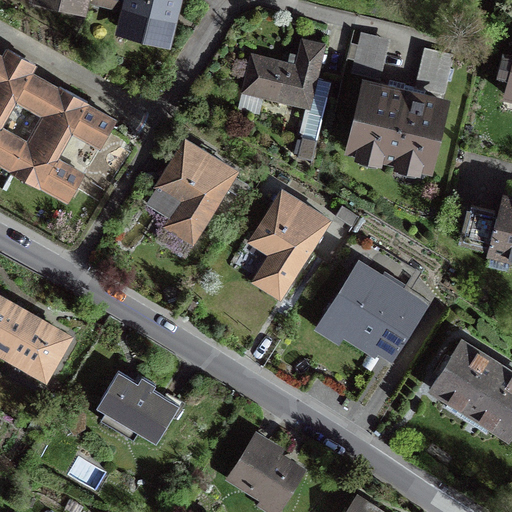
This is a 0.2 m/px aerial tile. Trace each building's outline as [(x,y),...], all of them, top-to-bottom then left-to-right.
[(80,0),(45,0),(45,3),(78,11),(80,0)] [(178,0),(132,0),(125,27),(163,36),(171,6),(177,8),(178,0)] [(354,71),(374,76),(383,39),(363,34),(354,71)] [(325,44),(303,38),(298,59),(291,57),(289,63),(252,54),(243,91),(309,107),(301,139),(298,138),(294,152),(297,153),(297,156),(312,160),(332,81),(316,77),(325,44)] [(0,163),(12,170),(28,141),(0,126),(15,99),(43,115),(58,87),(31,72),(36,63),(7,47),(3,56),(0,60),(0,163)] [(430,50),(421,87),(441,92),(450,55),(430,50)] [(429,166),(444,102),(423,98),(425,90),(404,85),(403,93),(366,84),(351,147),(429,166)] [(28,141),(12,170),(11,172),(39,188),(40,186),(68,202),(84,174),(56,158),(71,131),(101,148),(116,120),(87,103),(88,101),(59,85),(58,87),(43,115),(28,141)] [(186,140),(147,203),(172,218),(167,225),(192,241),(235,170),(186,140)] [(283,189),(250,241),(271,254),(254,280),(280,296),(329,218),(303,202),(283,189)] [(511,197),(504,196),(499,214),(494,213),(495,209),(471,203),(462,240),(491,247),(490,250),(491,251),(488,263),(508,269),(511,256),(511,255),(511,197)] [(379,345),(391,353),(423,303),(359,263),(328,313),(347,325),(344,330),(376,350),(379,345)] [(28,315),(0,298),(0,348),(7,352),(28,315)] [(66,336),(28,315),(7,352),(44,374),(66,336)] [(510,435),(511,431),(511,372),(505,367),(505,366),(495,360),(495,361),(460,340),(431,386),(450,398),(454,393),(468,402),(464,408),(465,408),(461,415),(486,431),(491,423),(510,435)] [(125,421),(156,440),(178,404),(167,397),(152,388),(155,383),(143,375),(138,382),(119,371),(102,399),(111,405),(103,418),(120,429),(125,421)] [(46,419),(38,414),(31,426),(39,431),(46,419)] [(302,470),(273,452),(277,446),(256,433),(229,476),(248,488),(250,486),(280,505),(302,470)] [(380,511),(356,496),(346,511),(380,511)]
